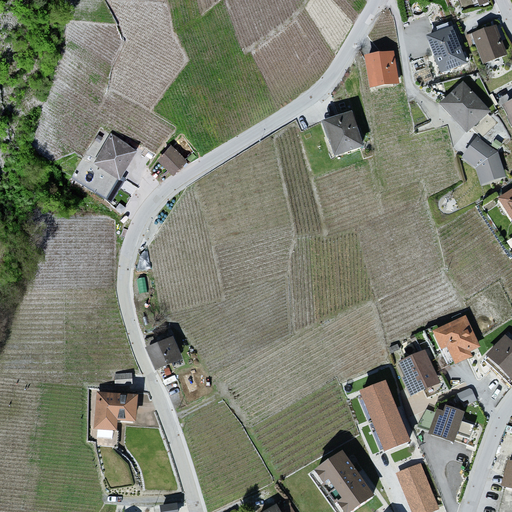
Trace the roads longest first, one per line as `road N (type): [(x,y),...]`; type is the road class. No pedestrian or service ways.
road 1 (residential): [(195,511),(133,336),(123,284),(129,244),(161,193),(325,83),(379,0)]
road 2 (residential): [(511,398),(498,414),(466,511)]
